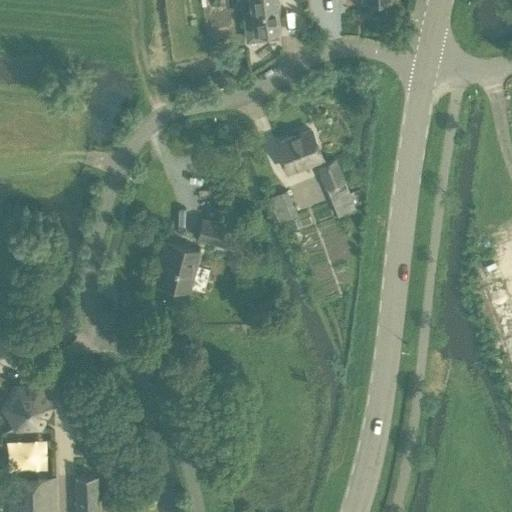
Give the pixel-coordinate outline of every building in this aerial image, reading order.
[(250,0),(251,11),(242,12),(246,39),(249,40),(275,37),(277,34),(276,28),(279,28),(275,0),(250,0)] [(297,6),(298,16),(306,15),(305,5),(297,6)] [(311,32),(310,19),(301,20),(302,33),(311,32)] [(324,164),(311,130),(277,143),(287,170),(316,159),(338,215),(356,208),(350,191),(349,192),(335,159),(324,164)] [(278,223),(298,215),(287,189),(268,197),(278,223)] [(236,248),(241,228),(204,219),(198,238),(236,248)] [(189,290),(200,251),(166,242),(156,281),(189,290)] [(14,385),(3,406),(16,425),(39,425),(50,404),(38,384),(14,385)] [(96,511),(95,475),(75,475),(76,511),(96,511)] [(52,511),(52,476),(8,477),(9,511),(52,511)]
